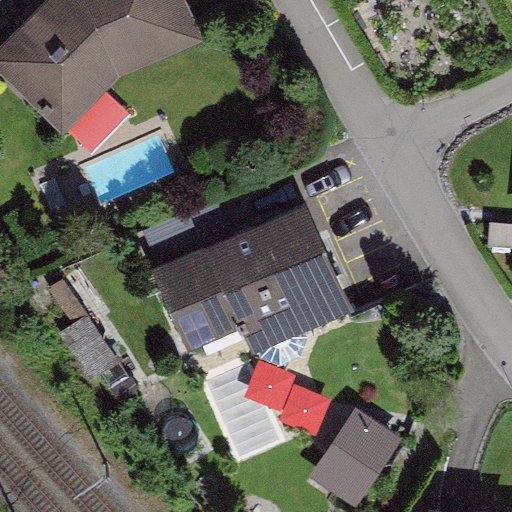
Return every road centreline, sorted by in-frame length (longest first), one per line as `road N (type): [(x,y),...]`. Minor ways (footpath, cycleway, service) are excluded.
road 1 (residential): [(394,152),(511,342)]
road 2 (residential): [(304,0),(394,152)]
road 3 (residential): [(394,152),(511,90)]
